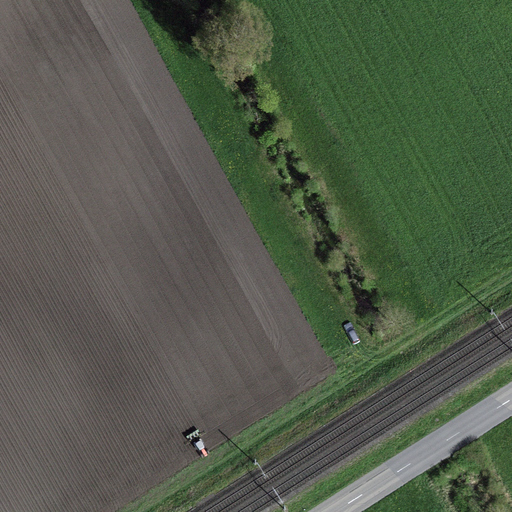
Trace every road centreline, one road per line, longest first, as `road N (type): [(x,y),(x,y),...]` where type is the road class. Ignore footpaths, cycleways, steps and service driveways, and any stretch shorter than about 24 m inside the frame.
road 1 (track): [(511,279),(142,511)]
road 2 (tertiary): [(511,400),(338,511)]
